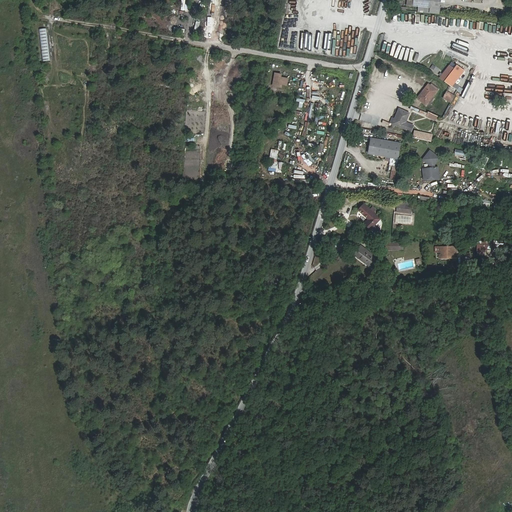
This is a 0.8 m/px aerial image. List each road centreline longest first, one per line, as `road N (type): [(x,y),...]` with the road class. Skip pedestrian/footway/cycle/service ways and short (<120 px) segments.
road 1 (tertiary): [(190,511),(295,306),(388,0)]
road 2 (track): [(366,71),(33,15)]
